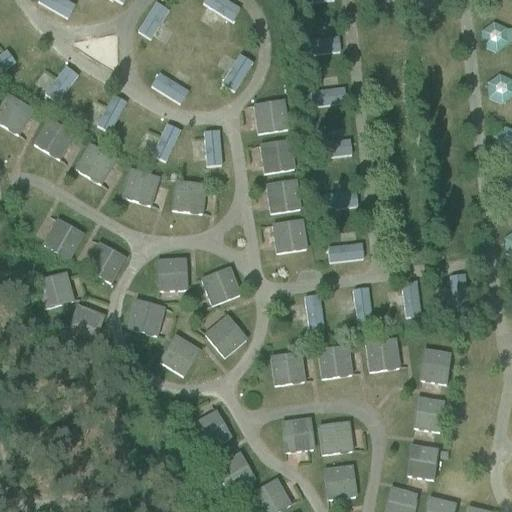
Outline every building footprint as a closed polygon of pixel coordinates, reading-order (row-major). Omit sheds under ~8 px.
[(64,22),(72,7),(58,0),(36,0),(33,6),(64,22)] [(217,0),(202,0),(198,9),(229,25),(237,10),(217,0)] [(150,43),(165,12),(150,5),(135,36),(150,43)] [(337,41),(305,41),(306,58),(338,57),(337,41)] [(362,52),(363,69),(393,67),(392,50),(362,52)] [(4,52),(0,55),(0,74),(13,66),(4,52)] [(217,86),(232,95),(250,66),(235,57),(217,86)] [(63,69),(41,94),(53,105),(76,80),(63,69)] [(176,109),(185,95),(157,76),(148,89),(176,109)] [(308,95),(310,111),(335,107),(332,91),(308,95)] [(0,101),(0,129),(17,139),(31,113),(3,97),(0,101)] [(108,136),(124,106),(109,98),(92,127),(108,136)] [(252,106),(257,177),(289,175),(283,104),(252,106)] [(56,164),(70,140),(43,123),(29,147),(56,164)] [(162,127),(147,158),(163,166),(178,134),(162,127)] [(200,135),(201,170),(219,169),(218,134),(200,135)] [(319,160),(349,159),(348,144),(318,145),(319,160)] [(86,145),(69,171),(97,188),(113,162),(86,145)] [(118,201),(149,208),(156,180),(125,173),(118,201)] [(268,223),(270,255),(302,254),(298,184),(262,186),(265,224),(268,223)] [(200,216),(201,186),(170,185),(169,214),(200,216)] [(351,211),(350,195),(322,198),(323,213),(351,211)] [(52,221),(38,249),(68,264),(82,237),(52,221)] [(108,288),(123,261),(96,245),(80,271),(108,288)] [(324,250),(325,266),(361,264),(361,248),(324,250)] [(152,262),(153,295),(184,294),(183,261),(152,262)] [(227,269),(197,281),(209,310),(239,297),(227,269)] [(63,274),(33,284),(42,314),(72,304),(63,274)] [(417,285),(400,286),(401,316),(418,316),(417,285)] [(367,292),(350,293),(354,326),(371,325),(367,292)] [(317,297),(300,300),(305,335),(323,332),(317,297)] [(124,332),(155,338),(160,310),(130,304),(124,332)] [(73,311),(69,342),(96,346),(100,315),(73,311)] [(224,317),(200,337),(221,363),(245,343),(224,317)] [(171,338),(155,364),(181,380),(198,354),(171,338)] [(364,375),(398,372),(396,342),(361,345),(364,375)] [(346,349),(313,354),(317,383),(350,378),(346,349)] [(416,385),(448,386),(449,355),(418,353),(416,385)] [(269,387),(301,385),(299,356),(267,358),(269,387)] [(410,433),(439,434),(440,403),(412,401),(410,433)] [(203,456),(229,441),(213,413),(187,428),(203,456)] [(280,455),(309,454),(307,422),(279,423),(280,455)] [(316,428),(318,457),(349,456),(347,426),(316,428)] [(403,481),(435,482),(436,450),(405,448),(403,481)] [(211,468),(224,497),(252,484),(238,455),(211,468)] [(324,503),(355,499),(350,468),(320,472),(324,503)] [(254,511),(281,511),(289,508),(276,482),(246,496),(254,511)] [(380,511),(412,511),(416,497),(387,489),(380,511)] [(422,511),(453,511),(455,506),(426,499),(422,511)]
